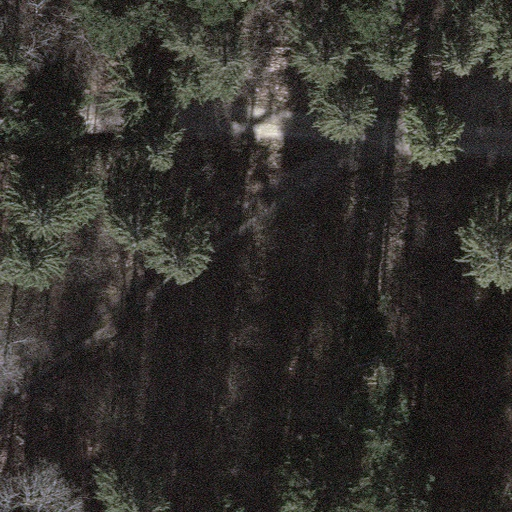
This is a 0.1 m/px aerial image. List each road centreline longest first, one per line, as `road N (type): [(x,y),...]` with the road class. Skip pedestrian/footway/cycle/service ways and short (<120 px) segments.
road 1 (track): [(404,136),(0,383)]
road 2 (track): [(0,121),(404,136)]
road 3 (track): [(511,81),(404,136)]
